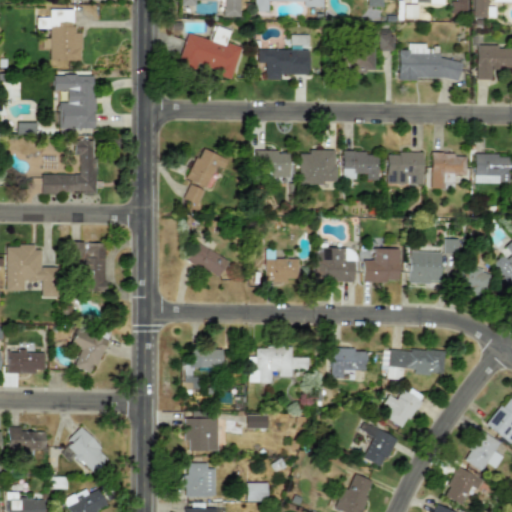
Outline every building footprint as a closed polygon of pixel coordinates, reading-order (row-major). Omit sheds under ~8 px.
[(178,0),(178,5),(193,5),(193,0),(220,0),(221,16),(237,16),(237,0),(178,0)] [(320,0),(252,0),(252,11),(265,11),(265,1),(301,1),(301,6),(320,6),(320,0)] [(449,10),(465,10),(465,0),(455,0),(455,2),(449,2),(449,10)] [(470,0),(471,17),(490,17),(490,1),(508,1),(508,0),(470,0)] [(78,60),(79,33),(70,32),(71,9),(46,9),(46,17),(34,17),(33,28),(46,28),(46,38),(39,38),(39,50),(47,50),(47,60),(78,60)] [(184,33),(175,64),(193,70),(194,67),(229,77),(238,46),(223,42),(226,30),(213,26),(209,40),(184,33)] [(389,29),(375,29),(375,50),(390,50),(389,29)] [(394,49),(393,78),(456,79),(456,56),(422,55),(422,43),(404,43),(404,50),(394,49)] [(371,45),(343,45),(343,71),(371,71),(371,45)] [(511,46),(473,46),(473,79),(488,80),(488,70),(511,70),(511,46)] [(306,74),(306,49),(255,48),(255,62),(262,63),(262,79),(278,79),(278,74),(306,74)] [(91,128),(91,75),(50,75),(50,90),(63,90),(63,102),(55,102),(55,128),(91,128)] [(32,122),(13,122),(14,134),(33,133),(32,122)] [(92,193),(92,140),(72,140),(71,154),(76,154),(76,174),(38,174),(38,192),(92,193)] [(184,180),(203,187),(211,165),(221,168),(225,158),(196,148),(184,180)] [(332,150),(296,151),(296,184),(333,183),(332,150)] [(286,177),(285,151),(255,151),(255,177),(286,177)] [(339,178),(352,178),(352,173),(363,173),(363,180),(375,180),(374,151),(339,152),(339,178)] [(383,183),(419,184),(420,153),(383,152),(383,183)] [(428,153),(428,188),(447,188),(447,174),(463,174),(463,153),(428,153)] [(507,154),(472,154),(471,182),(507,183),(507,154)] [(195,205),(201,189),(186,184),(180,199),(195,205)] [(455,239),(441,238),(441,253),(455,253),(455,239)] [(80,291),(102,291),(101,241),(70,242),(70,270),(80,269),(80,291)] [(225,259),(192,241),(182,259),(214,278),(225,259)] [(2,290),(21,290),(21,281),(38,281),(38,296),(56,296),(56,267),(38,267),(38,246),(2,246),(2,290)] [(315,247),(314,280),(351,281),(351,261),(341,260),(341,247),(315,247)] [(396,248),(370,248),(370,260),(360,259),(360,281),(395,282),(396,248)] [(406,282),(436,283),(437,252),(407,251),(406,282)] [(262,282),(284,282),(284,278),(295,278),(295,258),(262,258),(262,282)] [(488,271),(460,264),(453,289),(481,297),(488,271)] [(105,341),(75,326),(67,343),(78,349),(70,365),(88,374),(105,341)] [(244,382),(267,382),(267,374),(287,374),(288,368),(304,368),(305,357),(288,357),(288,347),(252,346),(252,357),(245,357),(244,382)] [(441,352),(385,347),(384,361),(378,361),(378,369),(383,369),(382,378),(398,379),(399,370),(439,374),(441,352)] [(219,367),(218,348),(187,349),(187,367),(219,367)] [(327,348),(326,378),(350,379),(350,370),(362,370),(362,349),(327,348)] [(3,371),(41,372),(41,351),(4,351),(3,371)] [(195,389),(194,376),(180,377),(180,389),(195,389)] [(385,393),(380,402),(387,406),(381,417),(400,429),(417,401),(399,390),(394,399),(385,393)] [(483,425),(507,443),(511,436),(511,402),(507,399),(500,407),(498,405),(483,425)] [(263,414),(243,415),(243,428),(263,428),(263,414)] [(183,451),(215,450),(214,417),(182,418),(183,451)] [(394,439),(361,421),(357,429),(370,436),(359,458),(376,467),(382,457),(384,459),(394,439)] [(41,431),(17,431),(17,426),(5,426),(4,448),(41,449),(41,431)] [(64,438),(67,441),(62,447),(87,475),(106,458),(77,426),(64,438)] [(492,468),(499,456),(491,451),(497,441),(478,430),(460,460),(478,471),(483,462),(492,468)] [(212,468),(204,468),(204,463),(182,462),(182,496),(212,496),(212,468)] [(439,494),(458,505),(468,486),(474,489),(479,480),(455,466),(439,494)] [(358,511),(370,481),(350,473),(344,489),(339,487),(331,509),(339,511),(358,511)] [(243,501),(264,501),(263,482),(243,482),(243,501)] [(85,493),(82,488),(59,499),(65,511),(93,511),(104,507),(96,488),(85,493)] [(14,492),(3,492),(3,511),(40,511),(40,498),(14,498),(14,492)]
